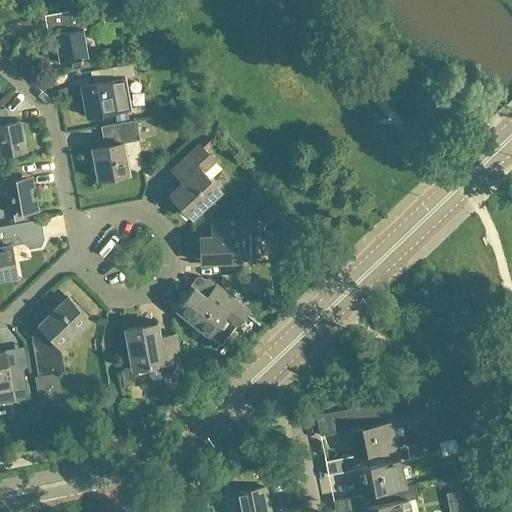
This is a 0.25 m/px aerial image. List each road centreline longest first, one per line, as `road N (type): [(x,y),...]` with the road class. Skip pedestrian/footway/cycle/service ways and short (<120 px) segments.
road 1 (tertiary): [(511,119),(241,373),(180,423),(110,462)]
road 2 (tertiary): [(113,480),(190,438),(253,387),(511,140)]
road 3 (residential): [(73,223),(141,212),(171,252),(163,283),(135,299),(103,291),(79,253)]
road 4 (residential): [(73,223),(50,109),(0,62)]
